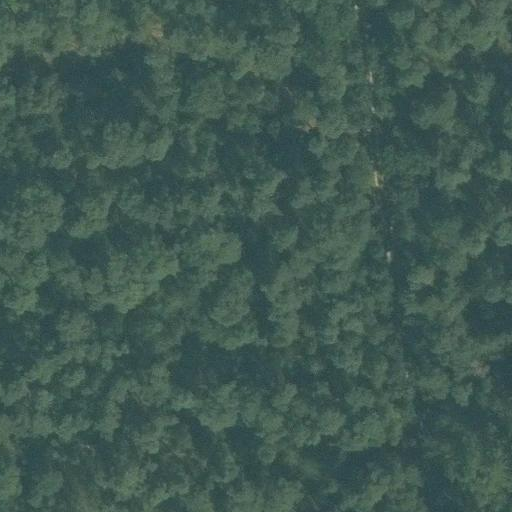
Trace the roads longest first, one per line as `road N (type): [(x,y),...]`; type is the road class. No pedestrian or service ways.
road 1 (track): [(0,110),(94,90),(258,125),(511,117)]
road 2 (track): [(425,511),(357,0)]
